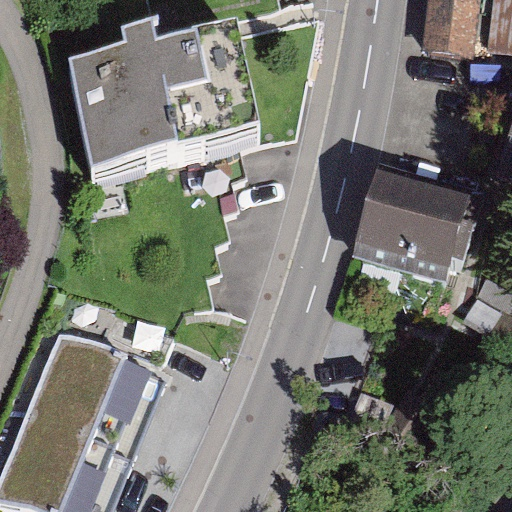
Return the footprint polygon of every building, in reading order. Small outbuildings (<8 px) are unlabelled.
[(490,0),(438,0),(426,50),(476,62),(490,0)] [(145,76),(90,89),(114,192),(279,154),(256,56),(176,74),(172,53),(141,60),(145,76)] [(511,135),(497,180),(511,184),(511,135)] [(472,241),(371,204),(339,289),(440,326),(472,241)] [(511,334),(474,314),(451,358),(503,386),(511,369),(511,334)] [(0,511),(114,511),(166,382),(60,341),(0,493),(0,511)]
